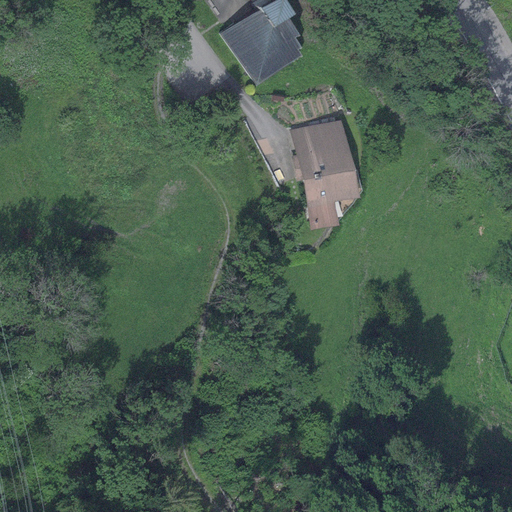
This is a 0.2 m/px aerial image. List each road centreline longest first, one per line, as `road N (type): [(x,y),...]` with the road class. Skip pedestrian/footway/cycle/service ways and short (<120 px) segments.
road 1 (track): [(182,19),(168,126),(230,219),(182,428),(189,469),(215,511)]
road 2 (residential): [(172,0),(282,156)]
